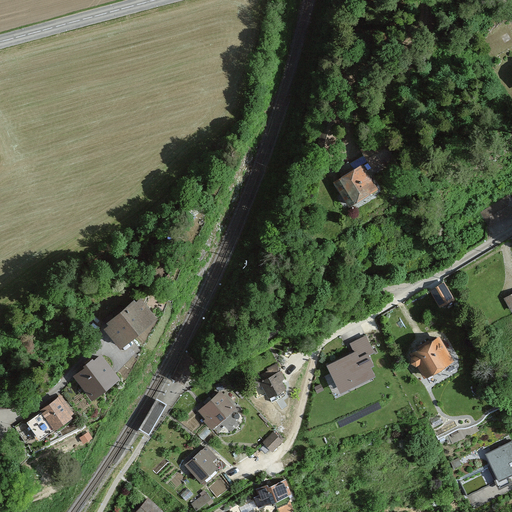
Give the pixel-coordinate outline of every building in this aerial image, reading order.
[(380,137),(360,150),(371,169),(391,156),(380,137)] [(354,164),(333,175),(349,203),(370,191),(364,180),(370,177),(365,168),(358,172),(354,164)] [(445,279),(431,286),(441,306),(455,298),(445,279)] [(511,290),(500,297),(508,311),(511,308),(511,290)] [(106,323),(121,341),(150,320),(136,301),(106,323)] [(406,348),(421,374),(449,359),(434,333),(406,348)] [(328,365),(340,389),(374,373),(362,349),(328,365)] [(196,361),(185,355),(172,377),(183,383),(196,361)] [(101,356),(75,376),(91,396),(117,376),(101,356)] [(277,367),(247,382),(252,393),(260,389),(264,396),(286,385),(277,367)] [(197,413),(209,427),(232,406),(219,392),(197,413)] [(62,398),(33,418),(46,436),(74,416),(62,398)] [(167,404),(157,398),(139,430),(149,436),(167,404)] [(268,430),(258,441),(269,450),(278,440),(268,430)] [(487,465),(498,487),(511,479),(511,442),(510,439),(484,451),(490,463),(487,465)] [(187,464),(200,478),(214,466),(210,461),(215,457),(207,447),(187,464)] [(284,481),(259,490),(263,501),(288,492),(284,481)] [(195,508),(209,498),(205,493),(191,503),(195,508)] [(160,511),(146,500),(136,511),(160,511)]
